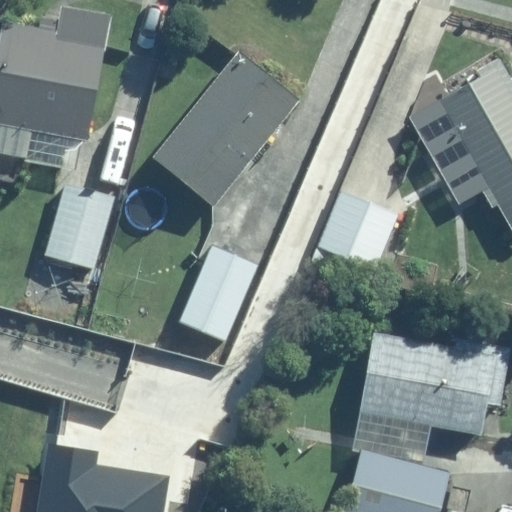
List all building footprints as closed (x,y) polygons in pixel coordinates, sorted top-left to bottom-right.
[(77,173),(110,19),(65,9),(62,23),(39,18),(35,37),(11,31),(0,83),(0,123),(30,130),(23,162),(77,173)] [(216,212),(298,109),(238,61),(156,164),(216,212)] [(511,84),(504,72),(415,129),(465,208),(491,192),(511,224),(511,84)] [(113,203),(65,189),(45,258),(93,272),(113,203)] [(393,216),(340,194),(314,259),(367,280),(393,216)] [(259,267),(208,246),(174,324),(225,346),(259,267)] [(371,339),(357,416),(481,440),(488,406),(502,409),(511,356),(511,351),(452,340),(449,353),(371,339)] [(443,511),(452,475),(357,453),(342,511),(443,511)]
